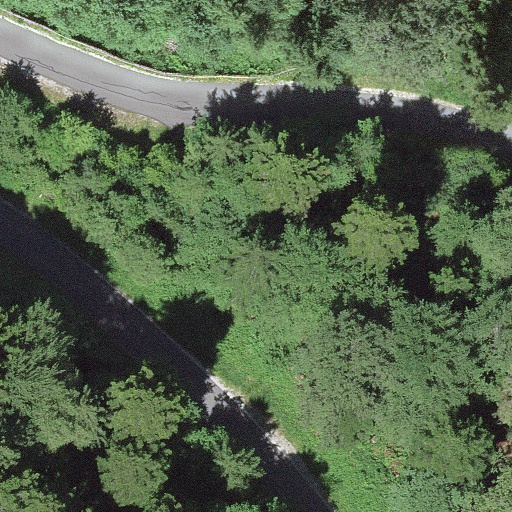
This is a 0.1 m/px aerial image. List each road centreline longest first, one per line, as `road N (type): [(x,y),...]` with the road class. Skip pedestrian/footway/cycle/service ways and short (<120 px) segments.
road 1 (unclassified): [(511,142),(375,108),(125,85),(0,34)]
road 2 (unclassified): [(0,222),(150,344),(312,511)]
